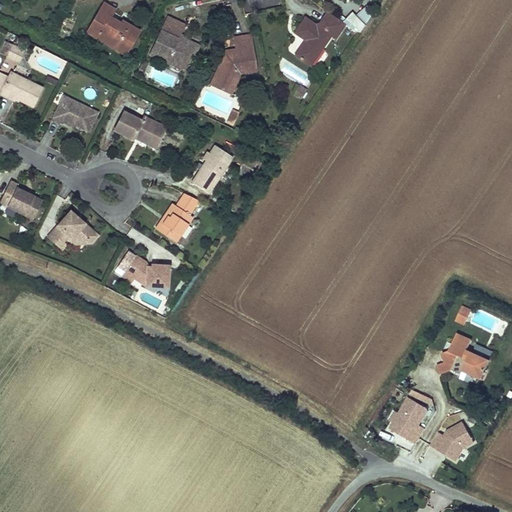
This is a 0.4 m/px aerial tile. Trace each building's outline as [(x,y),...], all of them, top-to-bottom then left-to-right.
[(121,52),(132,29),(116,21),(114,25),(103,19),(107,11),(96,6),(84,30),(95,35),(93,39),(121,52)] [(315,27),(302,18),(292,34),(304,42),(295,57),(309,66),(329,36),(333,38),(343,23),(325,11),(315,27)] [(344,20),(356,34),(366,26),(354,11),(344,20)] [(176,22),(166,18),(149,52),(166,60),(167,57),(184,65),(189,54),(187,53),(191,45),(176,38),(175,41),(168,37),(176,22)] [(182,26),(176,22),(168,37),(175,41),(176,38),(182,26)] [(95,35),(84,30),(83,34),(93,39),(95,35)] [(254,66),(249,37),(240,38),(243,52),(228,55),(228,57),(220,59),(211,80),(225,88),(233,71),(254,66)] [(243,52),(240,38),(233,39),(235,50),(223,52),(220,59),(228,57),(228,55),(243,52)] [(0,53),(5,56),(11,45),(5,42),(0,52),(0,53)] [(20,49),(11,45),(5,56),(14,61),(20,49)] [(166,60),(149,52),(148,55),(183,73),(196,48),(191,45),(187,53),(189,54),(184,65),(167,57),(166,60)] [(24,51),(20,49),(14,61),(19,63),(24,51)] [(255,73),(254,66),(233,71),(225,88),(211,80),(207,86),(227,96),(237,76),(255,73)] [(10,74),(0,69),(0,93),(0,94),(2,90),(18,98),(35,106),(45,86),(12,70),(10,74)] [(2,90),(0,94),(16,101),(18,98),(2,90)] [(65,107),(69,97),(62,95),(58,104),(65,107)] [(65,107),(58,104),(52,120),(62,124),(63,122),(71,125),(72,121),(78,123),(90,128),(98,109),(69,97),(65,107)] [(144,119),(124,110),(114,129),(134,139),(135,136),(137,133),(151,140),(153,137),(159,140),(166,126),(146,115),(144,119)] [(156,147),(159,140),(153,137),(151,140),(137,133),(135,136),(156,147)] [(210,161),(195,183),(211,194),(236,157),(224,148),(219,155),(216,153),(213,151),(207,159),(210,161)] [(18,181),(10,177),(2,194),(10,198),(6,205),(33,218),(42,199),(16,186),(18,181)] [(202,201),(186,193),(178,203),(175,201),(166,214),(169,217),(161,229),(177,241),(195,216),(192,214),(202,201)] [(2,194),(0,197),(0,201),(6,205),(10,198),(2,194)] [(100,232),(72,207),(48,234),(58,243),(63,237),(67,233),(69,230),(74,235),(77,232),(85,239),(88,236),(93,240),(100,232)] [(169,217),(166,214),(157,226),(161,229),(169,217)] [(67,233),(75,241),(93,240),(88,236),(85,239),(77,232),(74,235),(69,230),(67,233)] [(64,248),(69,242),(63,237),(58,243),(64,248)] [(136,253),(125,267),(136,275),(149,285),(170,285),(170,263),(154,262),(154,265),(147,265),(147,260),(136,253)] [(136,275),(125,267),(122,272),(133,280),(136,275)] [(454,320),(465,325),(472,309),(462,304),(454,320)] [(473,341),(456,333),(448,352),(440,354),(443,364),(436,366),(439,376),(452,371),(461,375),(463,370),(482,379),(491,361),(468,351),(473,341)] [(432,405),(435,399),(421,393),(418,399),(432,405)] [(410,439),(428,410),(427,407),(410,396),(401,411),(404,413),(399,422),(395,420),(391,428),(399,433),(400,431),(404,433),(403,435),(410,439)] [(399,422),(404,413),(401,411),(400,412),(399,411),(395,418),(396,419),(395,420),(399,422)] [(457,460),(464,447),(475,441),(464,421),(448,431),(445,434),(439,430),(431,444),(457,460)]
